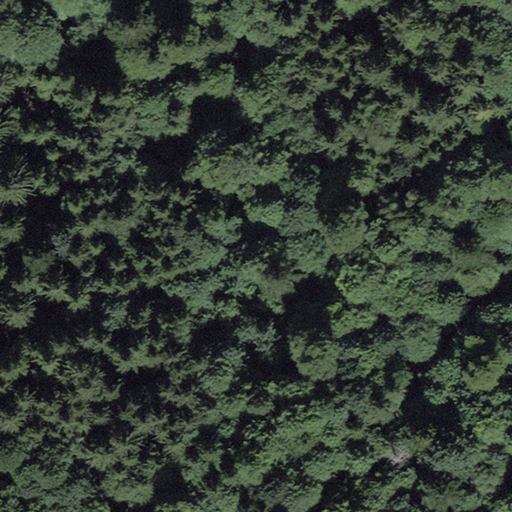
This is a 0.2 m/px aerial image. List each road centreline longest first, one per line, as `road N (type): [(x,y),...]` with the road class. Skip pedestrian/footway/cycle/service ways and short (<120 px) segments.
road 1 (track): [(0,319),(61,319),(216,258),(399,177),(511,114)]
road 2 (track): [(511,282),(458,331),(310,511)]
